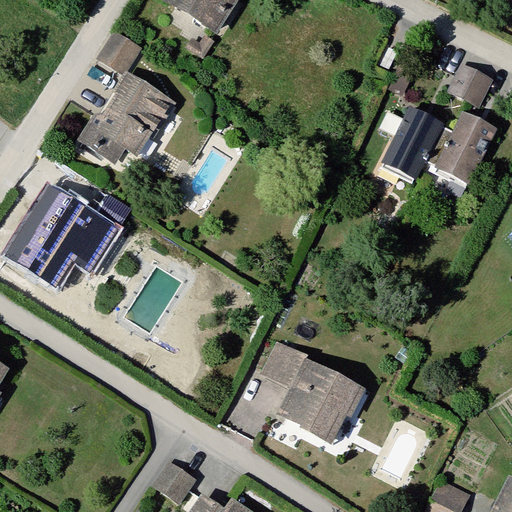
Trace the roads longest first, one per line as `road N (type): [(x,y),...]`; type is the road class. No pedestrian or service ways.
road 1 (residential): [(0,182),(116,0)]
road 2 (residential): [(0,304),(180,420)]
road 3 (residential): [(180,420),(321,511)]
road 4 (residential): [(511,59),(393,0)]
